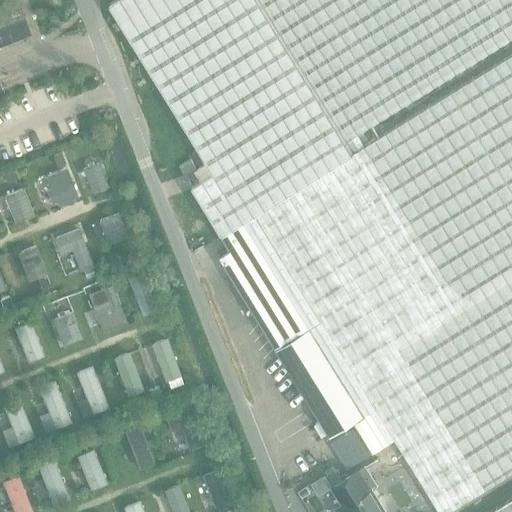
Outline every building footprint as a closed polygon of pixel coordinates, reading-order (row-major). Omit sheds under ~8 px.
[(113,0),(109,3),(214,171),(192,185),(222,233),(237,223),(253,213),(303,182),(352,152),(345,141),(257,0),(113,0)] [(511,0),(257,0),(345,141),(497,47),(511,37),(511,0)] [(18,3),(0,10),(0,44),(30,33),(18,3)] [(320,320),(306,328),(360,416),(353,421),(355,426),(372,452),(393,439),(438,511),(444,511),(511,470),(511,52),(489,67),(352,152),(303,182),(253,213),(320,320)] [(191,159),(179,165),(184,174),(196,168),(191,159)] [(98,162),(82,169),(91,192),(107,186),(98,162)] [(66,167),(46,175),(50,188),(46,189),(51,202),(55,200),(57,204),(77,197),(66,167)] [(23,188),(4,196),(15,222),(33,215),(23,188)] [(118,213),(98,221),(107,243),(127,236),(118,213)] [(222,233),(217,235),(227,252),(218,258),(275,348),(329,436),(353,421),(360,416),(306,328),(320,320),(253,213),(237,223),(222,233)] [(78,229),(54,238),(60,254),(72,249),(80,270),(92,265),(78,229)] [(35,246),(17,252),(28,280),(46,273),(35,246)] [(140,313),(155,309),(146,269),(131,272),(140,313)] [(108,302),(94,307),(103,330),(126,321),(111,285),(103,288),(108,302)] [(62,343),(83,336),(74,309),(53,316),(62,343)] [(33,324),(13,331),(23,359),(44,352),(33,324)] [(165,378),(182,372),(169,335),(152,340),(165,378)] [(127,392),(144,387),(131,349),(114,355),(127,392)] [(93,363),(76,370),(85,394),(80,396),(86,412),(109,403),(93,363)] [(56,378),(39,385),(48,408),(39,412),(46,429),(73,419),(56,378)] [(11,424),(2,427),(8,444),(35,434),(21,395),(3,401),(11,424)] [(177,450),(206,442),(195,404),(166,413),(177,450)] [(141,422),(126,427),(139,466),(155,460),(141,422)] [(355,426),(330,441),(346,468),(372,452),(355,426)] [(94,446),(77,453),(90,487),(108,480),(94,446)] [(48,497),(66,493),(57,455),(39,460),(48,497)] [(217,511),(230,507),(219,466),(206,470),(217,511)] [(333,467),(324,472),(332,485),(331,485),(332,486),(346,510),(343,511),(385,511),(369,486),(374,483),(363,466),(340,479),(333,467)] [(5,477),(15,511),(28,511),(32,511),(20,472),(5,477)] [(190,511),(181,481),(165,486),(172,511),(190,511)] [(306,486),(298,491),(302,497),(310,492),(306,486)] [(511,511),(511,497),(488,511),(511,511)] [(146,511),(142,498),(125,504),(127,511),(146,511)]
